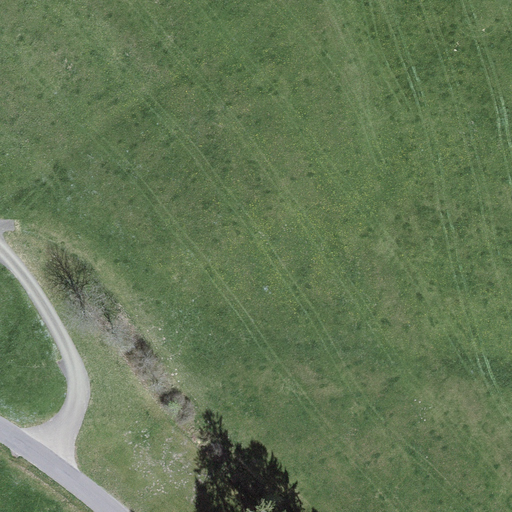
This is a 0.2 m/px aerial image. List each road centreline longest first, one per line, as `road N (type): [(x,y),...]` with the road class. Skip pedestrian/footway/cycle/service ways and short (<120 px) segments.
road 1 (track): [(0,250),(32,288),(79,376),(70,425),(48,462)]
road 2 (unclassified): [(111,511),(0,429)]
